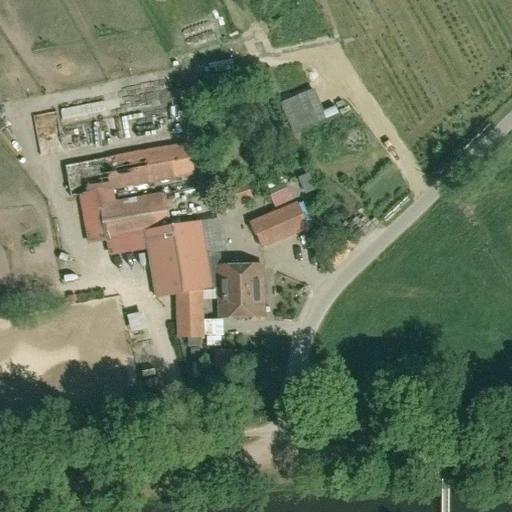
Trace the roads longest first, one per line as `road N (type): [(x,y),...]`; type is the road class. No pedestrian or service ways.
road 1 (unclassified): [(283,456),(294,382),(319,308),(511,120)]
road 2 (track): [(0,495),(283,456)]
road 3 (track): [(511,462),(283,456)]
